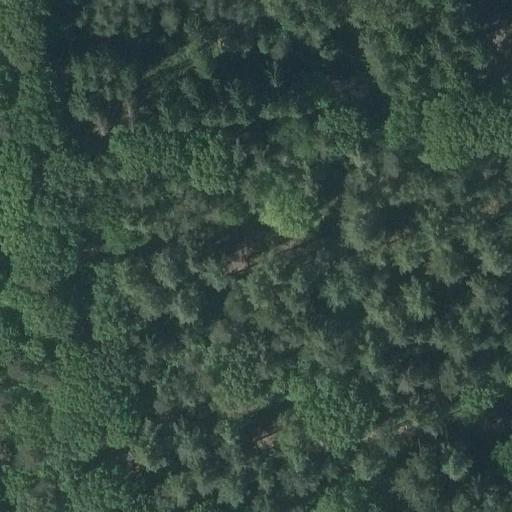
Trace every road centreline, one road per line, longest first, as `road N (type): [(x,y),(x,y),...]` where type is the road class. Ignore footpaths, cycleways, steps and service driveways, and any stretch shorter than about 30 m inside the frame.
road 1 (track): [(38,126),(511,75)]
road 2 (track): [(0,131),(38,126),(117,511)]
